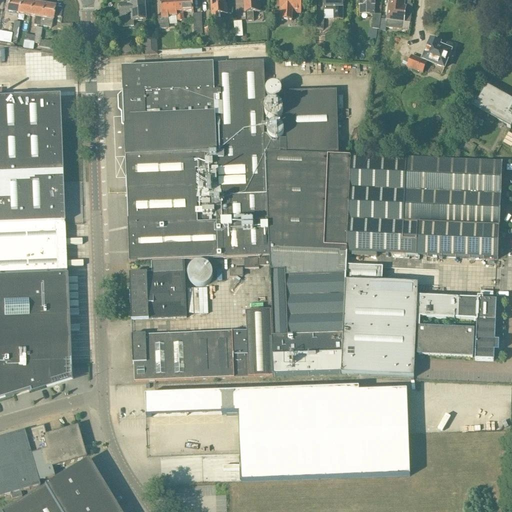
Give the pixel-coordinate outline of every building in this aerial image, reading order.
[(8,0),(6,13),(18,15),(20,2),(10,0),(8,0)] [(193,0),(175,1),(176,14),(177,14),(178,21),(183,21),(182,13),(193,12),(193,0)] [(211,0),(212,16),(213,16),(213,25),(221,25),(220,16),(228,15),(227,6),(225,6),(225,0),(211,0)] [(254,22),(253,14),(261,14),(260,3),(259,3),(258,0),(244,0),(246,22),(254,22)] [(301,15),(301,0),(280,0),(280,12),(281,12),(280,22),(292,22),(293,15),(301,15)] [(324,0),(324,8),(324,11),(334,11),(333,20),(343,20),(343,0),(324,0)] [(381,15),(374,15),(374,8),(375,8),(375,0),(359,0),(359,8),(360,8),(360,16),(373,16),(373,29),(369,29),(368,41),(376,42),(378,30),(379,30),(381,15)] [(410,25),(413,7),(411,6),(411,1),(406,0),(389,0),(386,29),(401,31),(402,24),(410,25)] [(168,18),(177,17),(177,22),(178,21),(177,14),(176,14),(175,1),(160,2),(161,18),(155,18),(156,30),(169,29),(168,18)] [(29,16),(31,3),(20,2),(18,15),(29,16)] [(36,26),(35,36),(41,37),(42,27),(40,27),(43,5),(31,3),(29,16),(35,17),(34,26),(36,26)] [(43,5),(40,27),(42,27),(52,29),(55,7),(43,5)] [(134,22),(146,22),(145,5),(120,6),(121,20),(122,20),(122,28),(134,27),(134,22)] [(316,30),(323,30),(324,30),(324,14),(317,14),(316,30)] [(195,30),(202,30),(201,15),(194,16),(195,30)] [(242,22),(234,23),(235,38),(243,37),(242,22)] [(206,43),(213,43),(212,29),(205,30),(206,43)] [(312,58),(313,30),(307,30),(307,31),(300,31),(300,40),(306,41),(306,49),(299,49),(299,57),(306,57),(305,58),(312,58)] [(146,51),(158,51),(157,40),(146,41),(146,51)] [(427,63),(444,70),(449,57),(452,59),(454,54),(451,53),(451,52),(439,47),(440,45),(429,41),(421,61),(411,57),(407,69),(422,75),(427,63)] [(121,54),(133,53),(132,42),(120,42),(121,54)] [(265,103),(265,102),(264,64),(122,70),(130,263),(269,258),(267,195),(267,155),(266,154),(282,153),(281,137),(264,137),(263,103),(265,103)] [(511,103),(511,101),(485,87),(480,95),(478,94),(471,107),(510,129),(511,125),(511,103)] [(288,152),(340,154),(338,92),(286,93),(288,136),(288,152)] [(0,402),(66,383),(66,374),(64,374),(63,365),(60,277),(66,277),(64,226),(62,182),(55,182),(55,163),(58,163),(57,156),(61,156),(60,122),(56,122),(55,97),(0,99),(0,402)] [(477,301),(417,299),(417,286),(381,285),(382,269),(346,267),(347,253),(498,260),(499,228),(417,226),(417,224),(403,224),(406,159),(281,154),(267,155),(270,258),(271,268),(274,377),(341,376),(414,378),(416,351),(418,351),(418,356),(472,359),(472,354),(475,354),(475,362),(494,363),(494,353),(499,353),(499,343),(494,342),(495,322),(496,302),(482,301),(482,299),(477,299),(477,301)] [(417,226),(499,228),(499,227),(500,227),(502,163),(501,162),(501,163),(406,159),(403,224),(417,224),(417,226)] [(271,268),(270,258),(269,258),(260,258),(260,260),(260,268),(271,268)] [(260,268),(260,260),(246,261),(246,271),(260,271),(260,268)] [(132,321),(187,319),(184,262),(152,263),(152,274),(130,275),(132,321)] [(230,270),(230,278),(243,278),(243,269),(230,270)] [(274,377),(271,311),(246,312),(247,333),(146,337),(146,336),(133,337),(134,365),(135,365),(136,384),(274,377)] [(359,389),(226,394),(227,415),(239,414),(241,483),(410,477),(407,391),(359,393),(359,389)] [(0,498),(10,496),(12,500),(22,497),(22,496),(24,496),(23,492),(39,487),(38,483),(54,478),(51,469),(86,459),(77,427),(46,436),(43,427),(0,439),(0,498)] [(115,511),(100,487),(86,461),(14,505),(12,503),(5,507),(7,509),(0,511),(115,511)]
